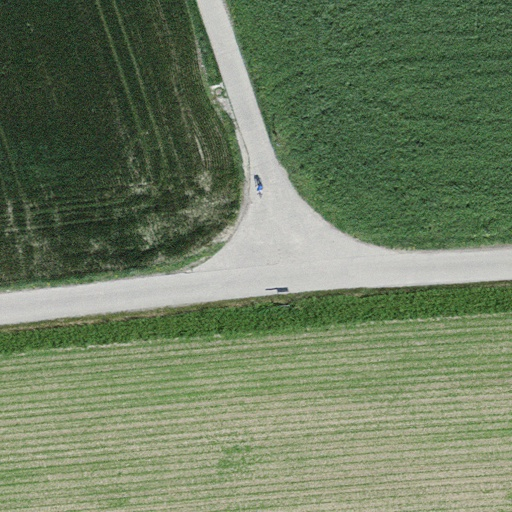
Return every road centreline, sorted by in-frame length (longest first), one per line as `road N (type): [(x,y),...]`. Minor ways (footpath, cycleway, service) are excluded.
road 1 (unclassified): [(306,274),(0,311)]
road 2 (track): [(306,274),(208,0)]
road 3 (unclassified): [(306,274),(511,265)]
